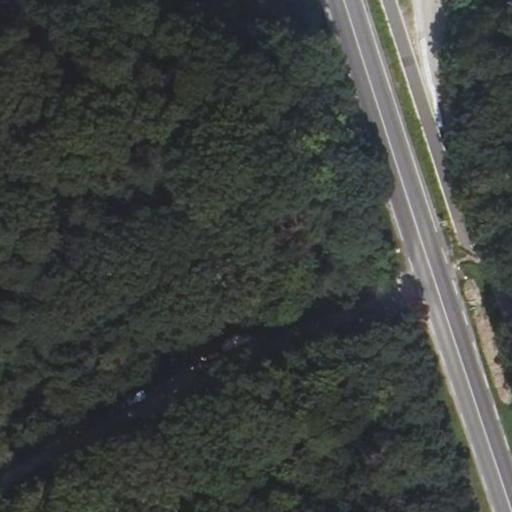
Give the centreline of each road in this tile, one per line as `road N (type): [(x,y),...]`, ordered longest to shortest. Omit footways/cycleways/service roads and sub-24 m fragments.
road 1 (secondary): [(346,0),(511,510)]
road 2 (track): [(355,304),(0,473)]
